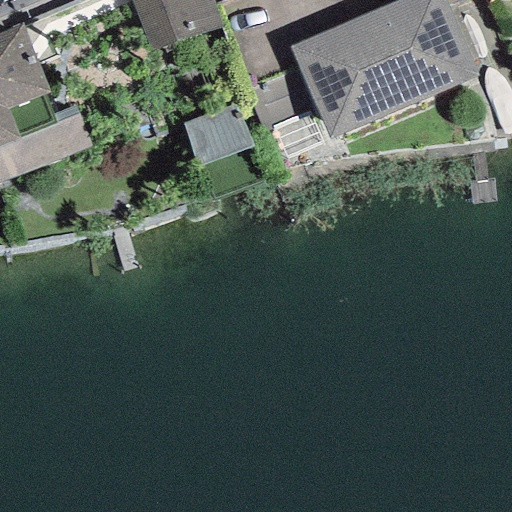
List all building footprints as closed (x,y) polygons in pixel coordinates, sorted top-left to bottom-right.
[(211,0),(129,0),(148,53),(221,27),(211,0)] [(397,0),(288,47),(328,139),(476,76),(447,7),(443,0),(397,0)] [(22,25),(0,34),(0,183),(91,148),(78,115),(19,138),(7,108),(49,91),(22,25)] [(181,125),(197,168),(250,148),(235,106),(181,125)] [(308,112),(272,127),(285,159),(321,144),(308,112)]
